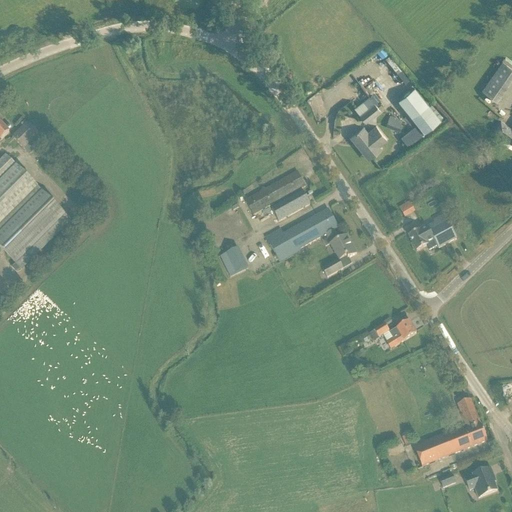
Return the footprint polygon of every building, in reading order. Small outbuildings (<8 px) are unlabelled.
[(386,58),(406,83),(410,79),(391,54),(386,58)] [(482,89),(497,100),(511,79),(511,67),(502,61),(482,89)] [(399,100),(425,132),(441,119),(415,87),(399,100)] [(355,108),(366,122),(381,110),(370,96),(355,108)] [(495,129),(507,137),(506,138),(511,142),(511,128),(501,121),(495,129)] [(0,140),(1,141),(9,133),(0,123),(0,140)] [(12,138),(19,145),(24,150),(29,155),(44,141),(39,135),(27,124),(12,138)] [(401,137),(408,146),(425,133),(418,124),(401,137)] [(357,132),(351,137),(357,145),(359,143),(371,157),(381,149),(379,146),(387,139),(376,126),(368,132),(363,127),(358,131),(357,130),(356,131),(357,132)] [(5,156),(0,161),(0,248),(21,271),(70,221),(5,156)] [(245,202),(253,217),(305,187),(297,173),(245,202)] [(271,209),(278,222),(310,205),(303,192),(271,209)] [(399,208),(404,218),(414,212),(408,202),(399,208)] [(265,238),(277,258),(296,248),(298,251),(326,235),(331,245),(330,245),(339,261),(346,257),(347,260),(356,255),(346,237),(339,241),(333,231),(338,228),(328,210),(283,235),(281,230),(265,238)] [(427,246),(429,251),(437,247),(438,250),(456,240),(443,215),(433,221),(434,224),(420,232),(419,231),(408,237),(416,252),(427,246)] [(219,257),(228,278),(248,270),(247,268),(253,265),(250,260),(245,263),(238,249),(219,257)] [(324,272),(327,278),(342,270),(339,264),(324,272)] [(386,344),(390,350),(416,334),(409,322),(389,334),(393,339),(386,344)] [(371,338),(373,342),(389,332),(385,325),(369,335),(371,338)] [(368,333),(362,337),(364,341),(371,338),(369,335),(368,333)] [(413,447),(422,468),(487,442),(470,400),(457,406),(467,430),(450,437),(448,433),(413,447)] [(473,477),(465,480),(469,492),(477,488),(481,498),(488,495),(497,492),(492,479),(494,479),(490,469),(472,476),(473,477)] [(455,484),(453,477),(439,482),(442,489),(455,484)]
